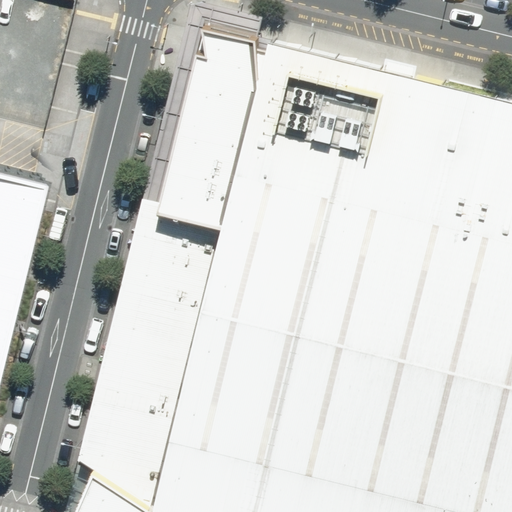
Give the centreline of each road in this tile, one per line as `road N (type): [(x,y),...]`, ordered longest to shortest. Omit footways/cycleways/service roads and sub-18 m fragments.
road 1 (unclassified): [(147,0),(12,511)]
road 2 (unclassified): [(511,31),(375,0)]
